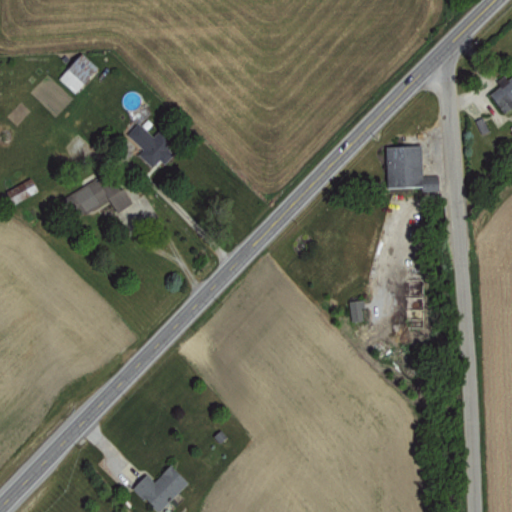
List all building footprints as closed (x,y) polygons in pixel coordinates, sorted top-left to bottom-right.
[(500,112),(511,104),(511,98),(511,97),(511,72),(505,77),(486,90),(500,112)] [(151,135),(137,122),(125,134),(142,150),(137,155),(148,165),(156,157),(161,163),(173,150),(154,132),(151,135)] [(383,145),(384,187),(419,186),(419,191),(437,190),(437,175),(420,175),(420,144),(383,145)] [(12,202),(35,191),(29,177),(5,189),(12,202)] [(102,191),(92,178),(65,198),(79,217),(105,197),(112,206),(125,196),(114,182),(102,191)] [(362,319),(360,298),(347,300),(349,321),(362,319)] [(156,511),(157,511),(186,480),(167,463),(152,480),(143,472),(130,487),(156,511)]
